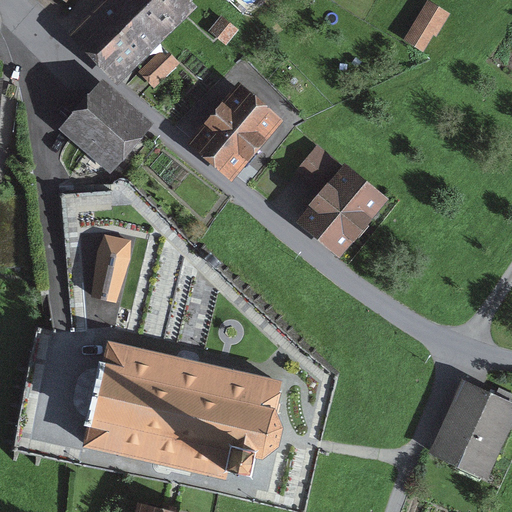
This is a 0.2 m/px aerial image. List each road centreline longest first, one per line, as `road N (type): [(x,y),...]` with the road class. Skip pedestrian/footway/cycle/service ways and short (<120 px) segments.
road 1 (residential): [(50,42),(350,283),(450,344)]
road 2 (residential): [(50,42),(45,133),(60,305)]
road 3 (residential): [(393,511),(450,344)]
